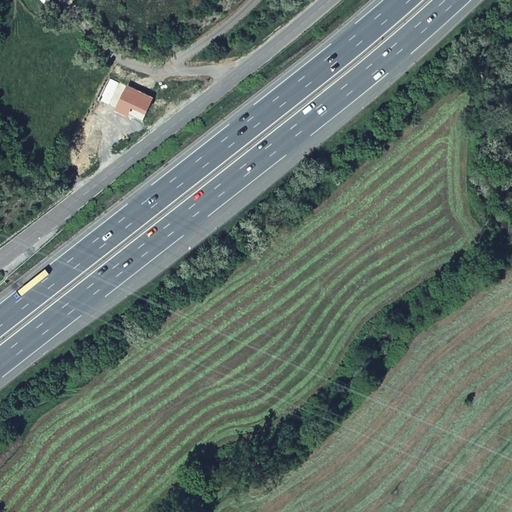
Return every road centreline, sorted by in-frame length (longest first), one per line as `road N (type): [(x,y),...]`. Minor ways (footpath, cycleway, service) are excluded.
road 1 (trunk): [(0,362),(455,0)]
road 2 (trunk): [(403,0),(0,321)]
road 3 (unclassified): [(0,259),(232,78)]
road 4 (unclassified): [(66,0),(111,54),(174,70)]
road 5 (unclassified): [(232,78),(328,0)]
